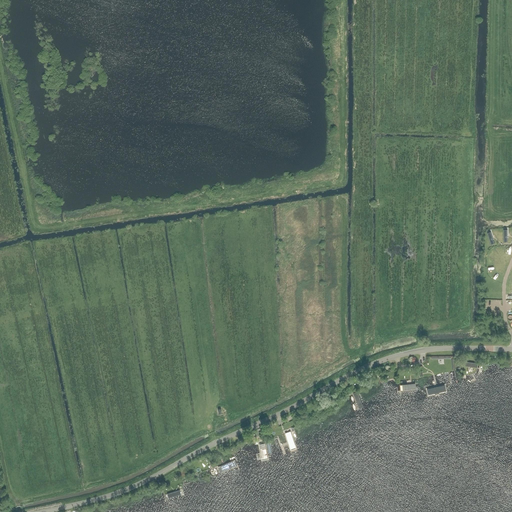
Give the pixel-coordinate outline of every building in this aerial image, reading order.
[(427,398),(448,393),(446,384),(425,389),(427,398)] [(398,393),(416,391),(416,385),(397,387),(398,393)] [(356,411),(364,408),(357,391),(350,394),(356,411)] [(291,453),(297,451),(292,432),(285,434),(291,453)] [(261,461),(268,460),(265,444),(259,445),(261,461)] [(220,475),(238,468),(235,461),(217,468),(220,475)] [(185,494),(183,490),(167,495),(168,499),(185,494)]
